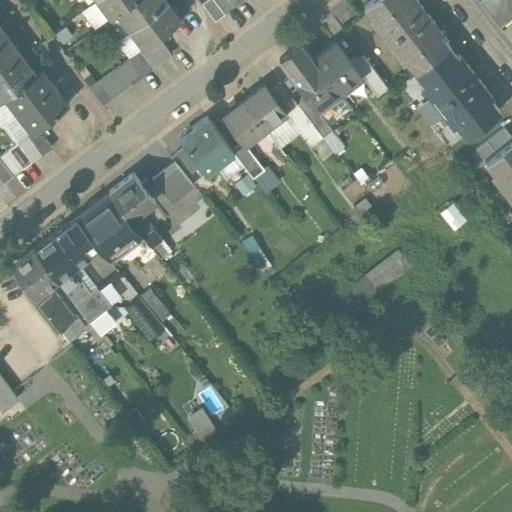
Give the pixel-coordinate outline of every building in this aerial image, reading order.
[(95,0),(109,18),(115,13),(115,12),(131,0),(95,0)] [(131,0),(115,12),(115,13),(128,30),(167,1),(165,0),(131,0)] [(371,0),(364,6),(373,18),(371,19),(403,61),(406,59),(415,71),(447,45),(438,34),(441,32),(415,0),(371,0)] [(511,0),(478,0),(478,1),(499,28),(511,17),(511,0)] [(167,1),(128,30),(142,47),(147,44),(156,36),(180,18),(167,1)] [(0,25),(0,44),(9,37),(0,25)] [(171,53),(156,36),(147,44),(161,61),(171,53)] [(9,37),(0,44),(0,71),(22,55),(9,37)] [(334,42),(312,59),(338,92),(361,74),(352,63),(334,42)] [(161,61),(147,44),(142,47),(137,51),(151,68),(161,61)] [(312,59),(300,44),(279,60),(307,97),(316,108),(338,92),(312,59)] [(447,45),(415,71),(423,82),(421,84),(454,126),(456,124),(465,135),(498,110),(489,99),(491,97),(458,55),(456,57),(447,45)] [(151,68),(137,51),(127,58),(141,76),(151,68)] [(22,55),(0,71),(0,99),(3,97),(35,73),(35,72),(22,55)] [(387,87),(362,55),(352,63),(361,74),(378,94),(387,87)] [(141,76),(127,58),(117,66),(131,83),(141,76)] [(131,83),(117,66),(108,73),(121,90),(131,83)] [(35,73),(3,97),(16,114),(55,85),(41,68),(35,72),(35,73)] [(121,90),(108,73),(98,80),(112,98),(121,90)] [(112,98),(98,80),(88,87),(102,105),(112,98)] [(282,108),(263,84),(243,100),(264,127),(285,111),(282,108)] [(55,85),(16,114),(30,132),(68,103),(55,85)] [(316,108),(307,97),(297,104),(312,124),(321,136),(330,128),(316,109),(316,108)] [(297,104),(293,99),(282,108),(285,111),(301,132),(312,124),(297,104)] [(264,127),(243,100),(223,115),(242,140),(244,143),(264,127)] [(205,117),(180,137),(185,145),(201,164),(206,172),(232,152),(230,149),(205,117)] [(51,147),(36,127),(30,132),(27,135),(41,154),(51,147)] [(41,154),(27,135),(17,142),(31,161),(41,154)] [(244,143),(242,140),(230,149),(232,152),(251,177),(263,168),(244,143)] [(511,140),(485,161),(494,173),(492,174),(511,199),(511,140)] [(201,164),(185,145),(176,152),(191,172),(201,164)] [(22,168),(8,149),(0,155),(0,158),(12,175),(22,168)] [(0,158),(0,178),(3,182),(12,175),(0,158)] [(174,161),(152,178),(170,202),(192,185),(174,161)] [(140,181),(133,173),(110,190),(131,217),(139,210),(155,198),(150,193),(155,190),(146,177),(140,181)] [(131,217),(110,190),(75,217),(108,257),(141,232),(142,231),(131,217)] [(450,200),(437,210),(450,228),(463,218),(450,200)] [(170,249),(139,210),(131,217),(142,231),(141,232),(160,257),(170,249)] [(90,291),(71,266),(89,253),(66,224),(34,249),(56,278),(55,279),(88,321),(110,305),(95,286),(90,291)] [(392,244),(346,287),(361,303),(407,260),(392,244)] [(34,249),(11,266),(33,295),(42,289),(55,279),(56,278),(34,249)] [(170,312),(150,287),(139,295),(141,297),(160,320),(170,312)] [(74,318),(52,289),(46,293),(42,289),(33,295),(68,340),(77,334),(68,323),(74,318)] [(160,320),(141,297),(129,307),(151,334),(163,325),(160,320)] [(0,374),(0,411),(18,398),(0,374)]
